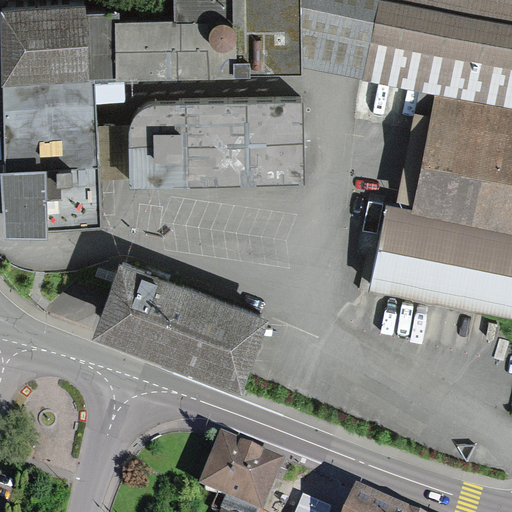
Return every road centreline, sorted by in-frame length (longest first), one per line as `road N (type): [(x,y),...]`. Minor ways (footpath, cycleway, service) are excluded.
road 1 (tertiary): [(126,374),(506,511)]
road 2 (residential): [(126,374),(85,511)]
road 3 (tertiary): [(10,341),(126,374)]
